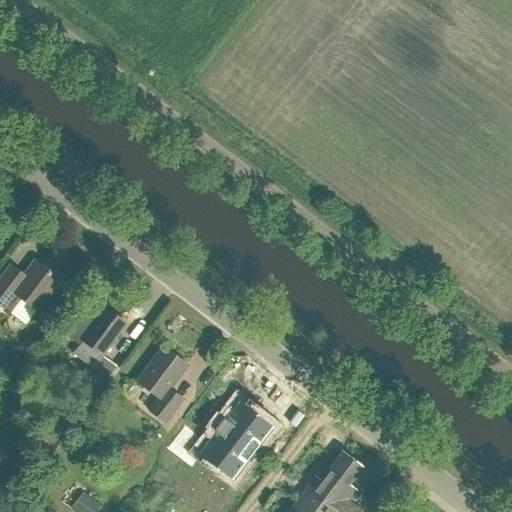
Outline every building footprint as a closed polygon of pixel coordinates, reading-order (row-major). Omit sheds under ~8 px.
[(0,276),(0,304),(2,306),(9,311),(10,310),(25,321),(34,309),(35,309),(58,278),(34,259),(23,274),(9,264),(0,276)] [(80,339),(101,355),(125,323),(103,306),(91,322),(78,312),(63,332),(77,343),(80,339)] [(148,409),(163,421),(181,398),(168,389),(186,364),(161,345),(135,380),(157,397),(148,409)] [(68,387),(82,398),(87,391),(92,394),(105,378),(86,363),(68,387)] [(166,448),(190,466),(201,452),(232,476),(245,460),(245,459),(248,462),(260,447),(256,445),(269,428),(237,404),(225,420),(222,417),(212,430),(215,432),(211,438),(206,444),(183,426),(166,448)] [(360,467),(340,452),(319,479),(313,475),(284,511),(358,511),(360,510),(347,500),(355,489),(347,483),(360,467)] [(72,510),(75,511),(94,511),(99,506),(84,494),(72,510)]
